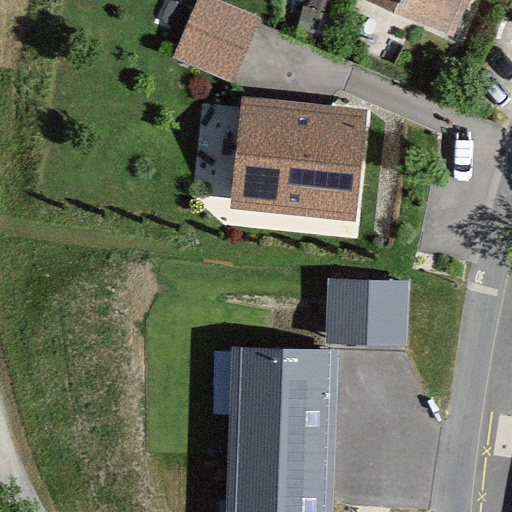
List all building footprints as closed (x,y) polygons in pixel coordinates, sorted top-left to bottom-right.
[(194,0),(174,54),(236,78),(262,11),(232,0),(194,0)] [(467,0),(350,0),(449,43),(467,0)] [(356,220),(373,109),(243,89),(226,200),(356,220)] [(408,284),(329,281),(327,344),(406,347),(408,284)] [(331,511),(337,351),(235,348),(230,511),(331,511)]
